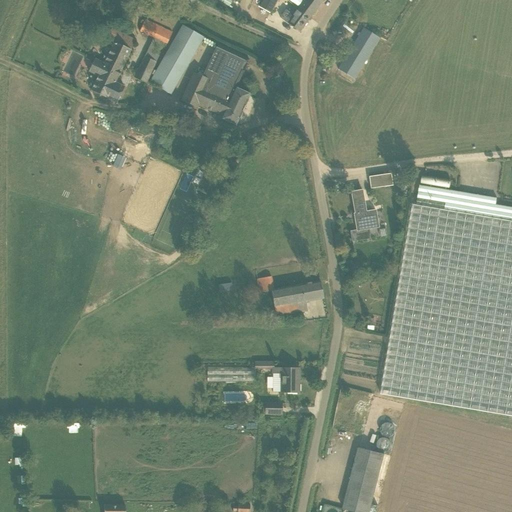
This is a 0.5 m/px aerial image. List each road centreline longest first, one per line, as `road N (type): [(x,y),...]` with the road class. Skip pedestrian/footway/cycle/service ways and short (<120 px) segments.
road 1 (unclassified): [(302,511),(337,338),(304,68),(338,0)]
road 2 (track): [(0,61),(96,105),(168,104),(240,131)]
road 3 (track): [(317,178),(511,154)]
road 4 (track): [(240,131),(192,234),(161,261)]
